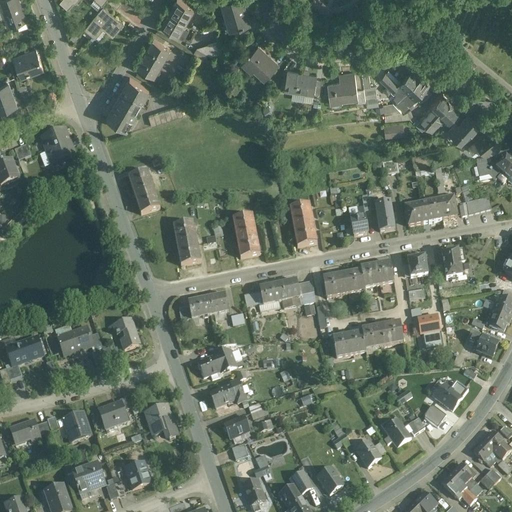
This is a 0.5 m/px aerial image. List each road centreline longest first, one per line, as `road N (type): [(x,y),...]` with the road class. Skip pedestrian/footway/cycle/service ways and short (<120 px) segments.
road 1 (residential): [(511,227),(149,298)]
road 2 (residential): [(511,122),(438,58),(313,52),(283,26),(274,0)]
road 3 (residential): [(89,117),(149,298)]
road 4 (residential): [(0,409),(174,364)]
road 5 (tertiary): [(490,398),(433,461),(357,511)]
road 6 (residential): [(156,0),(89,117)]
